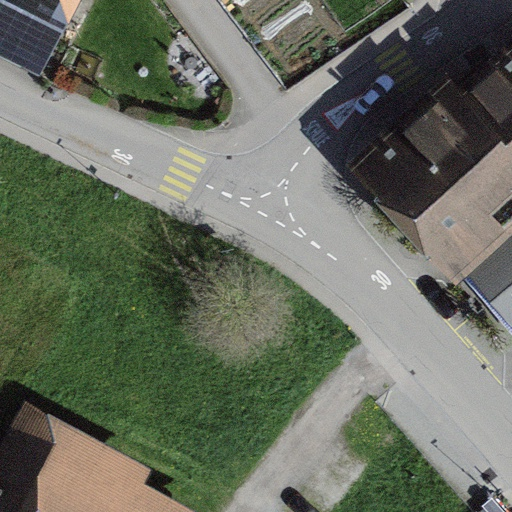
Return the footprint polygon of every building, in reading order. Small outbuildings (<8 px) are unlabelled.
[(0,0),(0,40),(27,54),(54,0),(0,0)] [(511,147),(511,187),(454,239),(466,253),(511,213),(511,51),(464,95),(511,147)] [(511,187),(511,147),(464,95),(454,84),(370,161),(447,246),(454,239),(511,187)] [(511,213),(466,253),(511,307),(511,213)] [(0,511),(157,511),(52,455),(67,428),(35,411),(20,438),(0,475),(0,511)]
